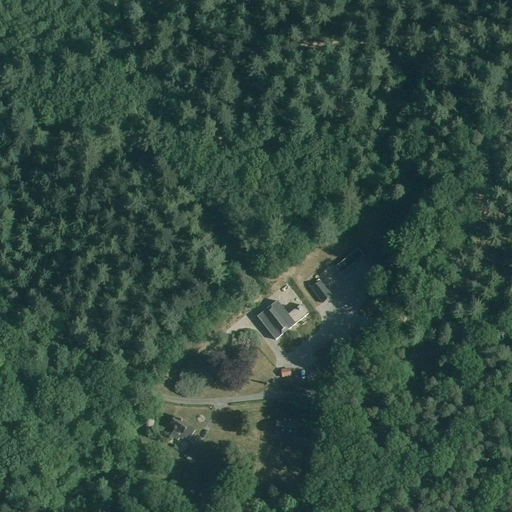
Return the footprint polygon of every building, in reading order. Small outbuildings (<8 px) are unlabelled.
[(376,230),(366,258),(364,263),(378,268),(390,235),(376,230)] [(335,267),(341,275),(364,257),(359,249),(335,267)] [(311,289),(323,305),(333,297),(321,281),(311,289)] [(276,340),(308,314),(301,305),(288,315),(278,302),(257,318),(276,340)] [(281,370),(282,378),(291,377),(291,369),(281,370)] [(79,390),(91,397),(98,387),(86,379),(79,390)] [(297,426),(294,426),(295,418),(280,416),(279,424),(278,424),(277,433),(281,433),(281,436),(291,437),(291,434),(296,435),(297,426)] [(188,441),(195,431),(188,426),(189,426),(177,417),(170,427),(175,430),(171,437),(177,441),(179,439),(181,440),(182,438),(188,441)] [(184,458),(190,462),(199,447),(193,444),(184,458)]
